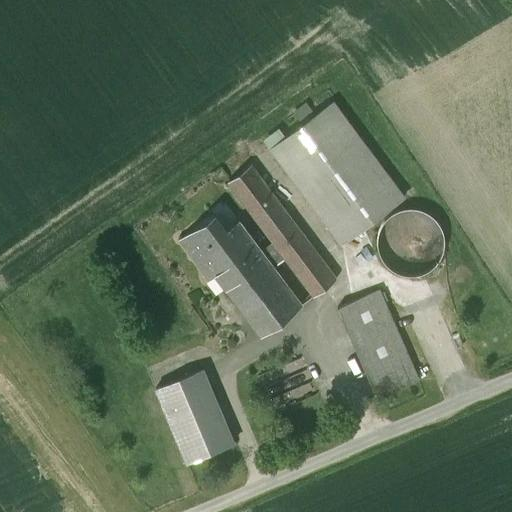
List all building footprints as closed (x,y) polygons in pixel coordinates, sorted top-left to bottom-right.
[(333,101),(269,149),(340,244),(404,196),(333,101)] [(251,164),(228,181),(238,195),(273,242),(285,258),(313,295),(336,278),(251,164)] [(401,210),(390,215),(382,223),(377,234),(376,245),(379,257),(386,266),(396,273),(407,276),(419,275),(430,270),(438,261),(443,251),(444,239),(441,228),(434,218),(424,211),(413,208),(401,210)] [(285,258),(273,242),(261,250),(238,219),(225,229),(213,213),(180,237),(203,269),(208,265),(261,335),(301,305),(273,267),(285,258)] [(378,288),(337,306),(377,398),(418,380),(378,288)] [(306,387),(304,382),(312,380),(306,360),(265,372),(271,392),(293,386),(294,390),(306,387)] [(200,368),(156,387),(188,462),(233,443),(200,368)]
